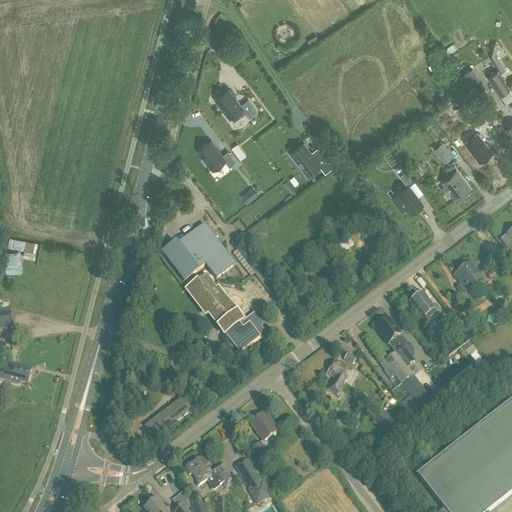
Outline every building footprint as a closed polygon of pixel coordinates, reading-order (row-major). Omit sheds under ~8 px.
[(311,46),(316,43),(313,37),(308,41),(311,46)] [(500,73),(505,70),(497,55),(499,44),(492,43),(488,57),(500,73)] [(486,77),(498,97),(507,91),(495,72),(486,77)] [(228,89),(215,100),(230,119),(231,118),(234,122),(245,113),(249,118),(257,112),(248,100),(241,106),(228,89)] [(490,97),(480,103),(485,111),(495,105),(490,97)] [(492,152),(477,133),(465,143),(479,162),(492,152)] [(211,141),(198,151),(203,158),(201,159),(205,165),(207,164),(212,170),(225,161),(230,167),(236,162),(228,152),(222,156),(211,141)] [(311,153),(303,143),(290,153),(308,176),(320,167),(325,173),(332,167),(318,148),(311,153)] [(231,149),(236,155),(242,151),(237,144),(231,149)] [(453,157),(450,152),(442,159),(445,164),(453,157)] [(401,175),(400,176),(406,184),(412,180),(405,172),(401,175)] [(455,199),(470,188),(457,172),(443,183),(445,186),(442,189),(447,195),(450,193),(455,199)] [(409,185),(396,195),(406,208),(410,214),(423,204),(409,185)] [(247,192),(253,199),(258,195),(253,188),(247,192)] [(176,242),(162,253),(185,282),(206,266),(217,280),(236,266),(204,225),(185,240),(185,241),(179,245),(176,242)] [(26,242),(25,252),(31,252),(32,235),(18,234),(17,241),(26,242)] [(232,245),(237,251),(243,247),(238,241),(232,245)] [(20,250),(3,252),(6,274),(23,272),(20,250)] [(471,263),(463,270),(476,288),(485,281),(471,263)] [(463,270),(454,277),(460,284),(461,286),(456,290),(458,292),(463,298),(476,288),(463,270)] [(209,277),(191,291),(209,314),(216,323),(227,337),(240,354),(260,339),(261,340),(267,336),(258,324),(269,315),(264,308),(244,323),(227,301),(209,277)] [(497,293),(491,297),(494,302),(503,296),(499,291),(497,293)] [(423,294),(410,304),(427,327),(428,326),(435,321),(441,317),(423,294)] [(0,337),(13,335),(11,309),(0,309),(0,337)] [(452,318),(446,322),(452,330),(457,327),(452,318)] [(390,320),(376,330),(388,346),(389,345),(396,355),(381,366),(386,372),(385,373),(390,380),(395,377),(402,385),(397,389),(402,396),(406,393),(416,406),(428,396),(419,383),(413,377),(407,369),(415,363),(404,348),(408,346),(401,336),(390,320)] [(459,352),(462,349),(455,340),(442,350),(448,360),(459,352)] [(348,354),(344,361),(353,366),(357,359),(348,354)] [(486,367),(477,354),(476,354),(471,358),(481,371),(486,367)] [(335,361),(327,375),(335,380),(329,390),(339,395),(344,387),(353,371),(335,361)] [(435,380),(444,371),(438,364),(429,372),(435,380)] [(27,385),(31,371),(13,366),(12,369),(3,367),(0,379),(0,380),(19,385),(20,383),(27,385)] [(155,439),(192,411),(182,399),(146,427),(155,439)] [(511,401),(418,476),(446,511),(488,511),(511,494),(511,401)] [(357,421),(362,414),(356,410),(352,418),(357,421)] [(263,443),(279,432),(265,413),(250,424),(263,443)] [(390,419),(384,429),(389,432),(395,422),(390,419)] [(260,461),(269,455),(261,443),(252,449),(260,461)] [(202,457),(185,469),(190,476),(192,474),(198,483),(195,485),(197,488),(207,480),(210,484),(209,485),(214,492),(221,487),(220,486),(222,484),(226,490),(237,482),(226,467),(224,463),(213,471),(214,472),(211,473),(206,467),(208,465),(202,457)] [(262,481),(255,471),(248,459),(235,467),(249,489),(247,490),(257,505),(272,496),(263,481),(262,481)] [(167,511),(157,500),(145,510),(146,511),(167,511)] [(204,511),(200,501),(190,506),(193,511),(204,511)] [(173,511),(190,511),(183,503),(173,511)]
